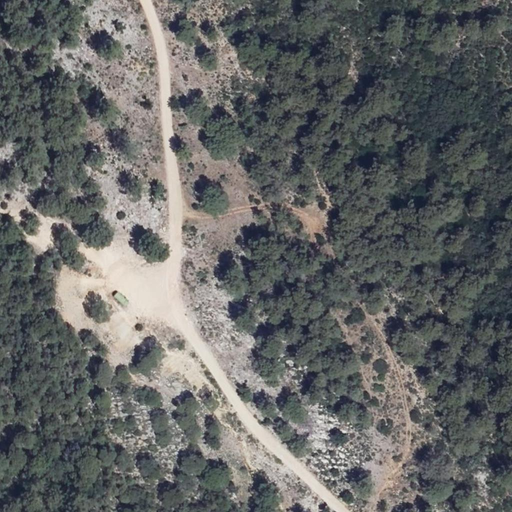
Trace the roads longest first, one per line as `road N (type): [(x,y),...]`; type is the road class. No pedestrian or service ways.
road 1 (track): [(342,511),(253,426),(171,293),(98,281),(72,291),(69,309),(78,322),(110,333),(142,309)]
road 2 (track): [(171,293),(176,232),(164,55),(146,0)]
